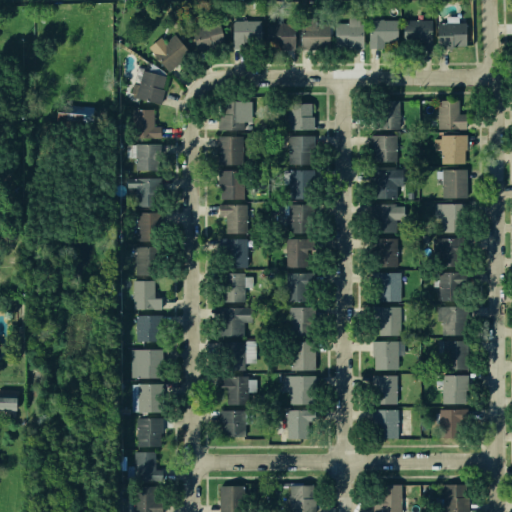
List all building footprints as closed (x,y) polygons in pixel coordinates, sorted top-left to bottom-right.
[(452,46),(452,48),(437,48),(437,46),(437,22),(446,22),(446,16),(458,16),(458,22),(466,22),(466,46),(452,46)] [(300,23),(302,23),(303,17),(313,17),(313,23),(328,24),(328,48),(300,48),(300,23)] [(362,47),(363,17),(348,17),(348,23),(335,23),(334,47),(362,47)] [(232,19),(260,19),(260,49),(232,49),(232,19)] [(367,19),(397,19),(397,41),(384,41),(384,47),(367,47),(367,19)] [(430,42),(430,47),(419,47),(419,42),(403,42),(403,19),(431,19),(430,42)] [(191,27),(218,21),(224,46),(197,52),(191,27)] [(265,23),(294,23),(294,48),(265,48),(265,23)] [(147,47),(160,36),(164,42),(173,34),(189,53),(168,71),(147,47)] [(157,103),(134,97),(129,95),(132,82),(138,84),(142,70),(164,77),(161,89),(164,90),(160,104),(157,103)] [(371,101),(399,100),(399,128),(372,129),(371,101)] [(216,101),(242,101),(242,129),(216,129),(216,101)] [(431,102),(455,103),(455,127),(435,126),(431,102)] [(311,128),(311,129),(287,129),(287,103),(311,103),(311,116),(313,116),(313,128),(311,128)] [(93,106),(67,105),(66,113),(57,112),(56,120),(93,121),(93,106)] [(134,109),(152,109),(152,132),(160,132),(160,137),(134,137),(134,109)] [(217,135),(242,135),(242,164),(217,164),(217,135)] [(287,135),(314,135),(314,164),(287,164),(287,135)] [(370,135),(396,135),(396,161),(370,161),(370,135)] [(439,136),(461,138),(458,161),(434,161),(439,136)] [(135,143),(161,143),(161,170),(134,169),(135,143)] [(218,169),(243,169),(243,199),(218,199),(218,169)] [(287,169),(313,169),(314,197),(288,198),(287,169)] [(440,171),(440,169),(466,169),(466,197),(440,197),(440,178),(435,178),(435,171),(440,171)] [(369,173),(390,172),(392,194),(372,196),(369,173)] [(125,178),(158,177),(159,206),(134,206),(134,187),(125,187),(125,178)] [(289,202),(317,203),(317,233),(288,232),(289,202)] [(434,203),(463,202),(463,230),(435,230),(434,203)] [(224,204),(245,204),(245,232),(224,232),(224,216),(217,216),(217,204),(224,204)] [(371,206),(385,206),(390,230),(372,229),(371,217),(371,206)] [(137,212),(160,212),(160,240),(137,240),(137,212)] [(431,237),(460,237),(460,264),(431,264),(431,237)] [(225,239),(246,238),(246,267),(225,267),(225,239)] [(285,238),(313,238),(313,266),(285,266),(285,238)] [(371,240),(388,239),(396,263),(374,263),(371,240)] [(135,245),(159,246),(158,275),(134,274),(135,245)] [(439,271),(460,273),(459,299),(437,298),(439,271)] [(243,286),(243,301),(218,301),(218,273),(243,273),(243,276),(251,276),(251,285),(243,286)] [(285,273),(309,273),(309,301),(284,300),(285,273)] [(378,277),(399,276),(397,297),(377,297),(378,277)] [(132,280),(153,280),(153,298),(161,298),(161,308),(132,308),(132,280)] [(251,321),(242,321),(243,336),(220,336),(219,307),(242,306),(242,307),(250,307),(251,321)] [(288,306),(314,306),(314,334),(288,335),(288,306)] [(374,306),(399,308),(395,332),(373,329),(374,306)] [(439,307),(455,307),(457,333),(439,333),(439,307)] [(135,314),(161,314),(161,340),(135,340),(135,314)] [(242,341),(242,339),(254,339),(254,362),(244,362),(244,370),(221,370),(220,342),(242,341)] [(290,341),(315,341),(315,370),(290,370),(290,341)] [(373,342),(395,341),(396,369),(375,370),(373,342)] [(438,344),(465,345),(468,369),(440,366),(438,344)] [(129,349),(162,348),(162,377),(129,377),(129,349)] [(247,378),(254,378),(254,392),(247,392),(247,405),(226,404),(226,387),(218,387),(218,376),(247,376),(247,378)] [(434,376),(460,378),(460,400),(437,401),(434,376)] [(370,377),(389,377),(394,399),(375,400),(370,377)] [(285,380),(309,380),(309,403),(288,402),(285,380)] [(129,384),(161,383),(161,411),(130,412),(129,384)] [(0,386),(13,386),(13,414),(0,414),(0,386)] [(244,411),(250,411),(251,423),(245,423),(245,436),(220,436),(219,410),(244,409),(244,411)] [(286,409),(308,409),(308,437),(286,437),(286,409)] [(370,412),(392,412),(396,436),(376,437),(370,412)] [(435,413),(460,412),(460,431),(438,433),(435,413)] [(135,418),(161,417),(161,446),(136,446),(135,418)] [(133,451),(154,451),(154,469),(161,469),(161,479),(126,478),(126,466),(132,466),(133,451)] [(289,511),(289,484),(314,484),(314,511),(289,511)] [(218,511),(218,486),(242,485),(242,511),(218,511)] [(376,487),(398,485),(399,511),(367,511),(376,487)] [(132,511),(132,486),(154,486),(154,499),(162,499),(162,511),(132,511)] [(435,488),(469,486),(462,511),(437,511),(435,488)]
